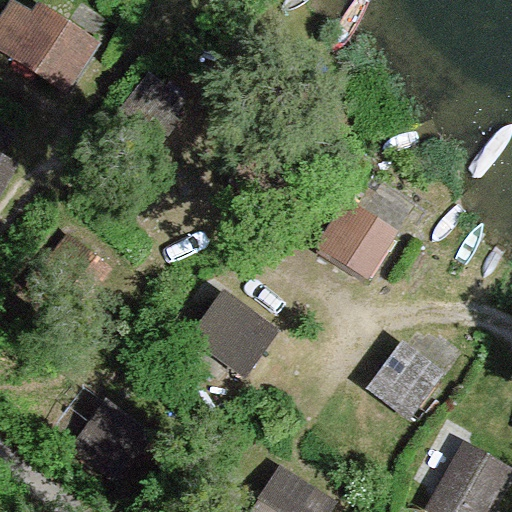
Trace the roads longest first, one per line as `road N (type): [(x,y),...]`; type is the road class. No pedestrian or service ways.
road 1 (track): [(0,239),(118,74)]
road 2 (track): [(511,329),(461,308),(350,309)]
